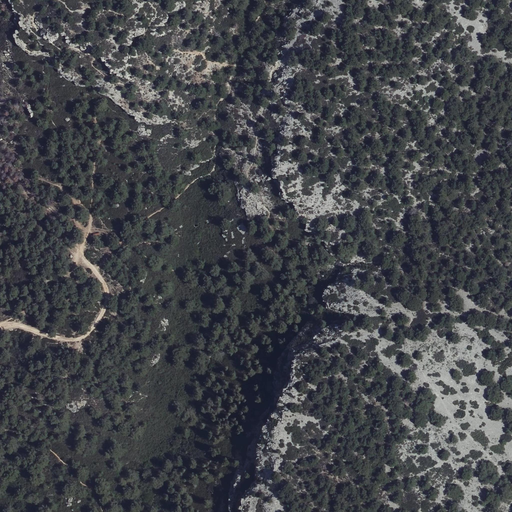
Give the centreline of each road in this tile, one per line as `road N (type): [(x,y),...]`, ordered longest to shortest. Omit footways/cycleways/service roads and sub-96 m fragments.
road 1 (track): [(96,272),(107,300),(92,331),(66,340),(0,324)]
road 2 (track): [(96,272),(56,211),(0,170)]
